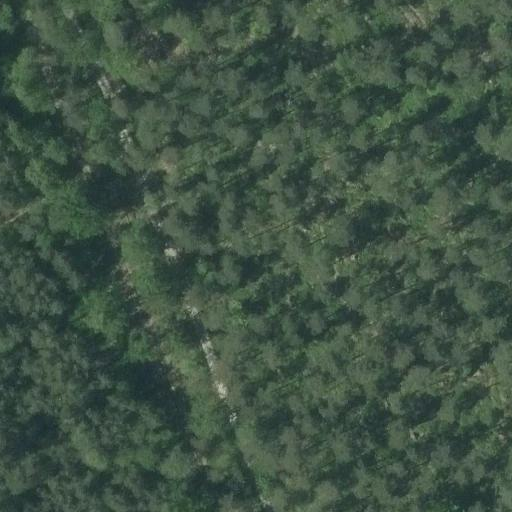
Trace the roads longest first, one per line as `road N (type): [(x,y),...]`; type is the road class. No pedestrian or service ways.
road 1 (track): [(19,0),(218,511)]
road 2 (track): [(271,511),(109,95)]
